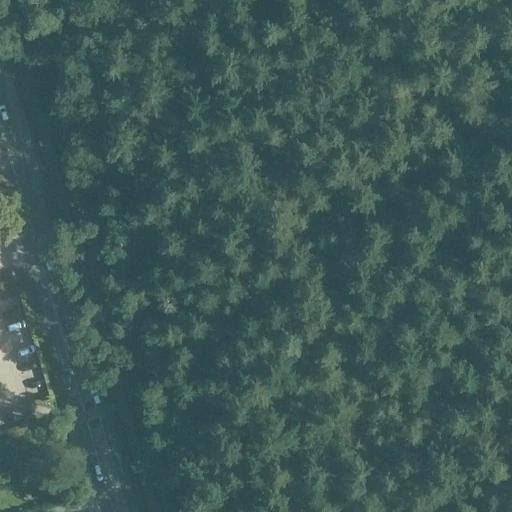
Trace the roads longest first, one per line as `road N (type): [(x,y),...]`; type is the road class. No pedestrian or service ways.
road 1 (secondary): [(132,511),(102,411),(44,281)]
road 2 (secondary): [(44,281),(104,511)]
road 3 (secondary): [(44,281),(0,130)]
